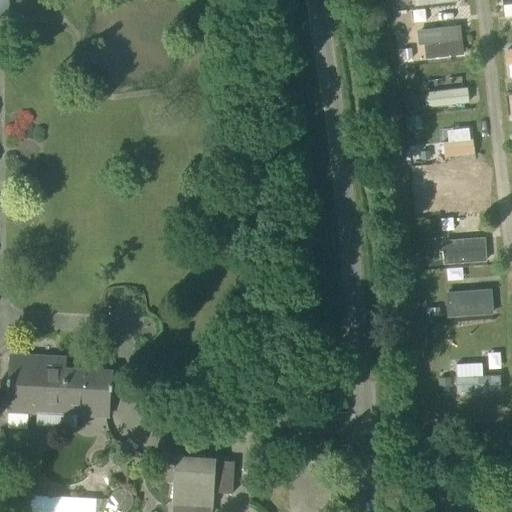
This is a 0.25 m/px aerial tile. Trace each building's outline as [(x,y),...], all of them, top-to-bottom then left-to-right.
[(0,0),(0,18),(9,19),(8,0),(0,0)] [(511,0),(498,0),(499,16),(511,15),(511,0)] [(421,56),(460,55),(458,25),(415,27),(416,45),(421,44),(421,56)] [(504,78),(511,77),(511,45),(502,47),(504,78)] [(422,89),(422,105),(467,104),(466,87),(422,89)] [(441,155),(469,154),(468,127),(440,128),(441,155)] [(479,185),(437,187),(438,214),(480,212),(479,185)] [(483,236),(439,238),(441,262),(485,260),(483,236)] [(491,289),(443,289),(443,316),(491,317),(491,289)] [(113,388),(114,372),(66,369),(66,358),(10,354),(8,382),(10,382),(8,410),(67,413),(67,414),(108,416),(109,403),(111,403),(111,388),(113,388)] [(212,511),(213,492),(232,493),(234,461),(215,460),(215,457),(168,454),(167,482),(174,482),(172,511),(212,511)] [(112,493),(108,498),(25,494),(24,511),(121,511),(123,511),(126,509),(128,507),(130,506),(131,503),(132,501),(132,499),(131,497),(130,494),(127,491),(124,490),(122,489),(119,489),(116,490),(114,491),(112,493)]
